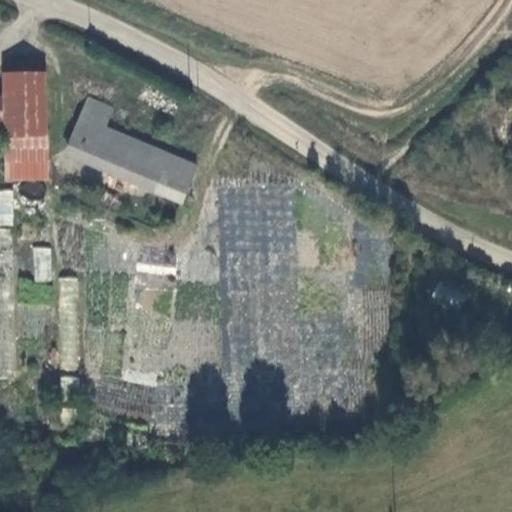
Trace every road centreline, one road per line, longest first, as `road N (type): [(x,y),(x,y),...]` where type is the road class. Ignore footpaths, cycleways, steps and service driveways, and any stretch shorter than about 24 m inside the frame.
road 1 (unclassified): [(511,261),(481,250),(178,63),(38,0)]
road 2 (track): [(235,102),(283,75),(370,112),(429,97),(509,0)]
road 3 (track): [(511,44),(371,184)]
